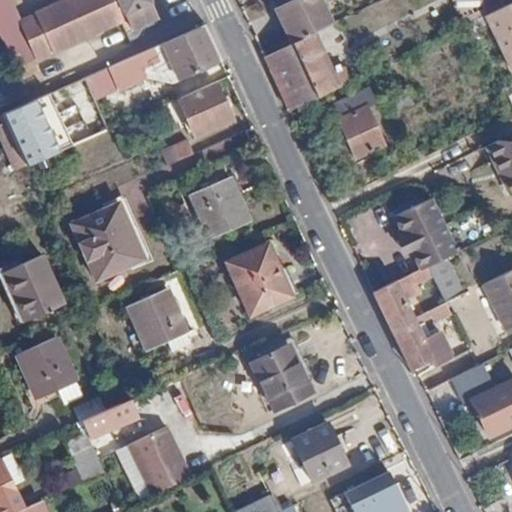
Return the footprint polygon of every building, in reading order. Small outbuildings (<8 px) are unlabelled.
[(0,0),(0,59),(8,78),(117,31),(120,40),(153,26),(141,0),(55,0),(60,10),(30,23),(33,30),(17,36),(0,0)] [(293,0),(273,10),(289,42),(308,33),(328,25),(315,0),(293,0)] [(502,1),(501,0),(452,0),(458,15),(502,1)] [(511,6),(486,19),(511,75),(511,6)] [(289,42),(260,55),(286,112),(334,90),(308,33),(289,42)] [(130,94),(147,87),(169,96),(221,74),(205,35),(161,54),(166,67),(156,72),(151,58),(120,71),(130,94)] [(176,104),(183,119),(177,121),(181,130),(186,127),(192,141),(228,126),(213,89),(176,104)] [(359,93),(321,111),(345,164),(380,148),(363,111),(366,108),(359,93)] [(49,103),(0,123),(0,131),(18,173),(69,151),(49,103)] [(415,137),(438,125),(432,112),(408,123),(415,137)] [(511,145),(495,143),(487,148),(511,199),(511,198),(511,145)] [(170,152),(176,165),(190,159),(185,146),(170,152)] [(225,179),(187,197),(209,242),(246,224),(225,179)] [(427,200),(389,218),(415,272),(424,268),(442,259),(453,254),(427,200)] [(140,262),(116,208),(69,229),(93,283),(140,262)] [(289,298),(267,247),(225,265),(247,316),(289,298)] [(459,296),(442,259),(424,268),(430,282),(440,305),(459,296)] [(60,306),(38,260),(0,277),(0,294),(15,327),(60,306)] [(415,272),(369,293),(388,333),(409,324),(400,306),(415,298),(412,290),(430,282),(424,268),(415,272)] [(511,269),(478,286),(502,333),(511,328),(511,269)] [(124,309),(135,333),(127,337),(133,351),(141,348),(143,353),(163,344),(167,353),(186,346),(163,292),(124,309)] [(428,339),(418,344),(409,324),(388,333),(407,374),(427,365),(425,361),(435,356),(428,339)] [(75,385),(55,340),(16,357),(36,402),(75,385)] [(315,394),(295,347),(260,362),(279,409),(315,394)] [(511,383),(493,392),(481,369),(451,384),(462,407),(470,403),(487,440),(511,429),(511,383)] [(82,419),(106,410),(101,398),(77,407),(82,419)] [(112,409),(63,431),(72,452),(121,430),(112,409)] [(352,463),(333,422),(300,438),(319,479),(352,463)] [(360,469),(383,459),(369,427),(346,437),(360,469)] [(191,479),(167,431),(127,448),(150,498),(191,479)] [(0,500),(10,496),(0,472),(0,500)] [(386,474),(340,496),(348,511),(398,511),(403,509),(386,474)] [(240,511),(263,511),(259,503),(240,511)]
